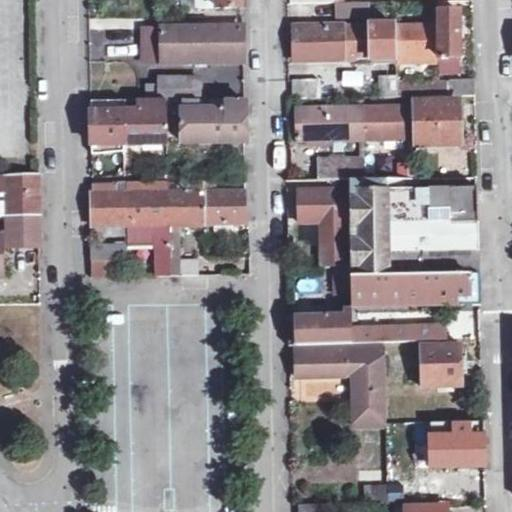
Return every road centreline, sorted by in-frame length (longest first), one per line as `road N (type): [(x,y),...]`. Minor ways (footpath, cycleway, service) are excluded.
road 1 (residential): [(72,511),(62,0)]
road 2 (residential): [(268,0),(273,511)]
road 3 (residential): [(503,293),(494,0)]
road 4 (residential): [(508,511),(503,293)]
